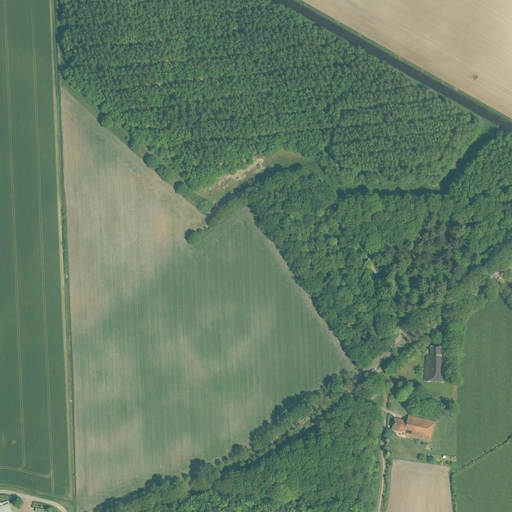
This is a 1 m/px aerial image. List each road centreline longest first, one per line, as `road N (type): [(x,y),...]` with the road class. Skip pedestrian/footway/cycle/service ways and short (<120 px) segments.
road 1 (secondary): [(118,511),(255,454),(492,271)]
road 2 (track): [(511,139),(264,0)]
